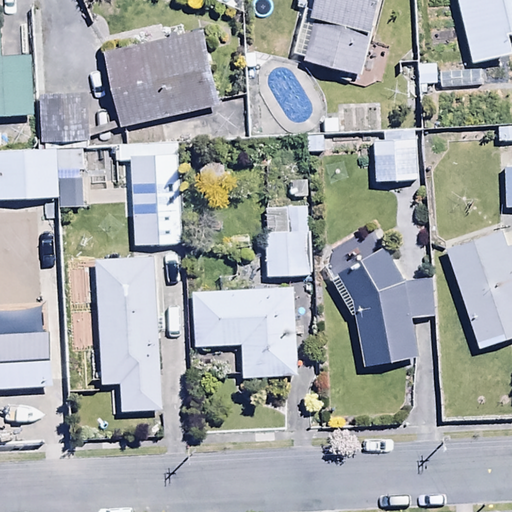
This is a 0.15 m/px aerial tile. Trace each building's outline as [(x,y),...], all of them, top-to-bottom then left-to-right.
[(381,0),(321,0),(308,67),(365,79),(381,0)] [(455,0),(437,2),(442,54),(460,52),(455,0)] [(511,0),(459,0),(479,71),(511,62),(511,0)] [(0,124),(35,123),(31,31),(0,32),(0,21),(0,124)] [(204,36),(107,56),(123,132),(220,111),(204,36)] [(88,99),(42,101),(44,147),(90,145),(88,99)] [(376,145),(377,186),(418,186),(418,134),(386,134),(386,145),(376,145)] [(57,154),(0,157),(0,206),(60,204),(57,154)] [(133,179),(136,251),(182,251),(180,159),(126,160),(127,179),(133,179)] [(268,282),(311,282),(310,211),(267,212),(268,282)] [(511,239),(453,258),(485,358),(511,349),(511,239)] [(389,252),(333,284),(358,321),(367,375),(421,365),(413,323),(436,322),(435,285),(406,285),(389,252)] [(157,262),(100,265),(100,274),(82,275),(83,312),(101,311),(104,391),(124,390),(125,417),(164,415),(157,262)] [(297,293),(196,298),(198,354),(243,351),(245,384),(301,382),(297,293)] [(0,322),(0,395),(56,393),(53,321),(0,322)]
